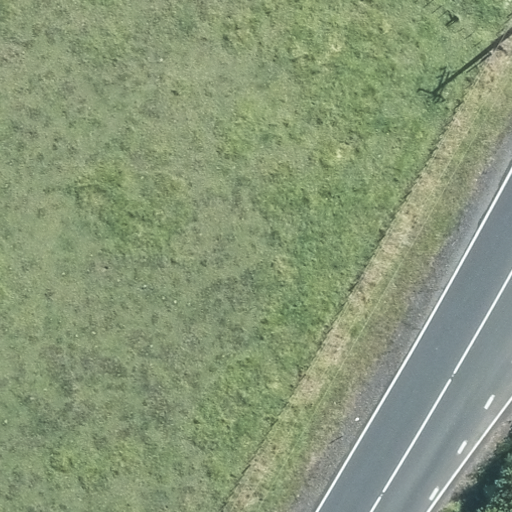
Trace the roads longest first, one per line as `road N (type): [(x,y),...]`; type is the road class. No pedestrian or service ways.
road 1 (tertiary): [(445,384),(368,511)]
road 2 (tertiary): [(511,271),(445,384)]
